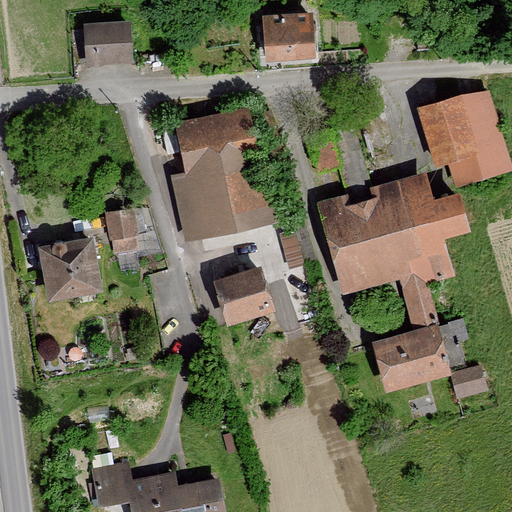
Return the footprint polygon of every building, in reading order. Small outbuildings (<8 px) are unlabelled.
[(306,13),(255,16),(258,60),(309,56),(306,13)] [(123,17),(76,22),(79,64),(128,60),(123,17)] [(482,88),(408,110),(431,190),(505,168),(482,88)] [(165,175),(180,240),(269,220),(243,111),(166,129),(177,172),(165,175)] [(414,172),(307,205),(336,298),(390,281),(405,327),(357,342),(374,394),(440,373),(425,325),(434,323),(421,282),(444,274),(433,238),(455,231),(443,191),(422,197),(414,172)] [(128,205),(99,210),(108,257),(137,251),(128,205)] [(83,236),(26,248),(38,302),(95,290),(83,236)] [(249,268),(200,284),(215,327),(263,312),(249,268)] [(485,360),(454,364),(458,390),(489,386),(485,360)] [(125,462),(85,471),(94,510),(119,505),(120,511),(221,511),(212,470),(169,479),(167,469),(129,477),(125,462)]
